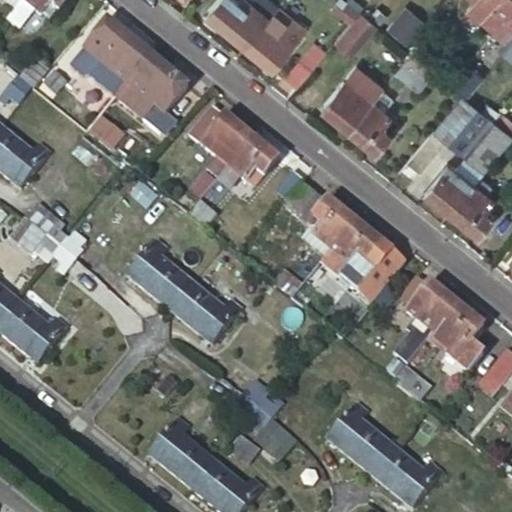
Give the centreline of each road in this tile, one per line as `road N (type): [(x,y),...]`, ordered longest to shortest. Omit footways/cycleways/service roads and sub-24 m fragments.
road 1 (residential): [(511,304),(137,0)]
road 2 (residential): [(162,511),(0,378)]
